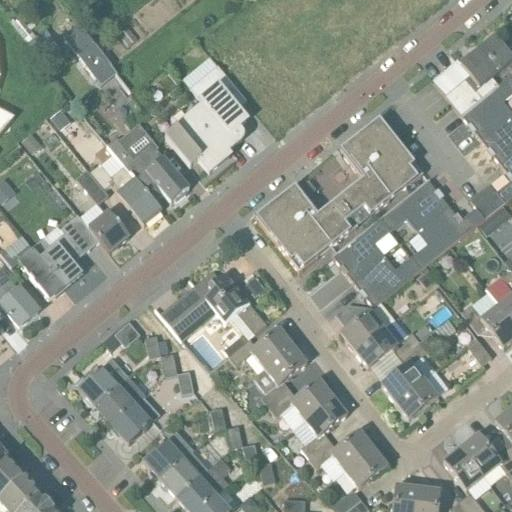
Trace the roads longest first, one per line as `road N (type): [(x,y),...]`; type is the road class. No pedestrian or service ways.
road 1 (residential): [(511,378),(412,453),(395,450),(219,211)]
road 2 (residential): [(111,511),(23,415),(19,381),(219,211)]
road 3 (residential): [(219,211),(475,0)]
